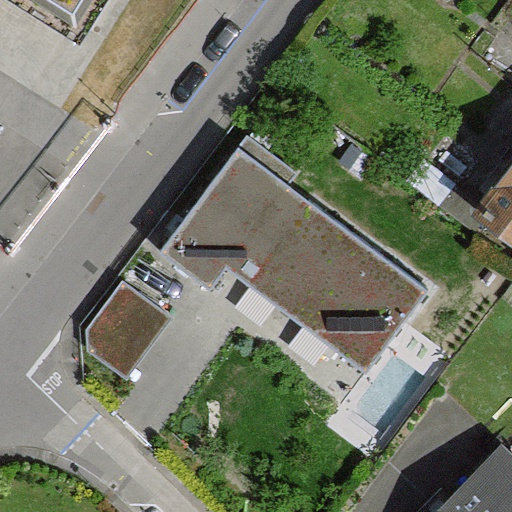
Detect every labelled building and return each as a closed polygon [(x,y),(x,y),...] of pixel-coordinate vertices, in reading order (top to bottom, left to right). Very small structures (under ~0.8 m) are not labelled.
[(83,0),(56,0),(76,12),(83,0)] [(196,207),(235,236),(279,176),(241,146),(196,207)] [(511,178),(487,212),(511,230),(511,178)] [(433,290),(317,203),(270,268),(352,326),(338,349),(376,372),(433,290)] [(196,207),(142,277),(183,307),(235,236),(196,207)] [(88,333),(130,366),(175,310),(133,276),(88,333)] [(511,511),(511,457),(503,449),(439,511),(511,511)]
